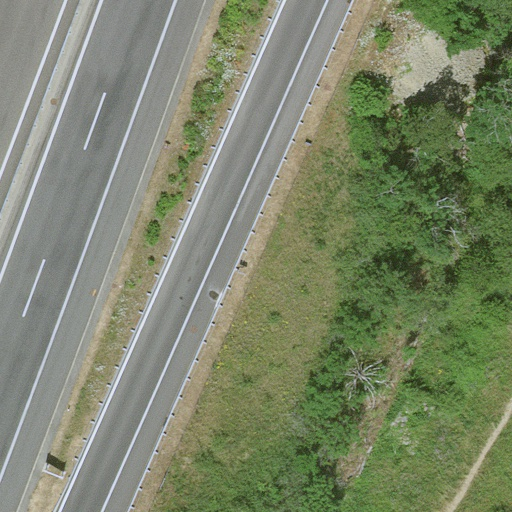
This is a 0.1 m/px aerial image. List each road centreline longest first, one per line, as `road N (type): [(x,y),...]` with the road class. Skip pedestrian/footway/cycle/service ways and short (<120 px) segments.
road 1 (motorway): [(81,511),(309,0)]
road 2 (motorway): [(0,385),(140,0)]
